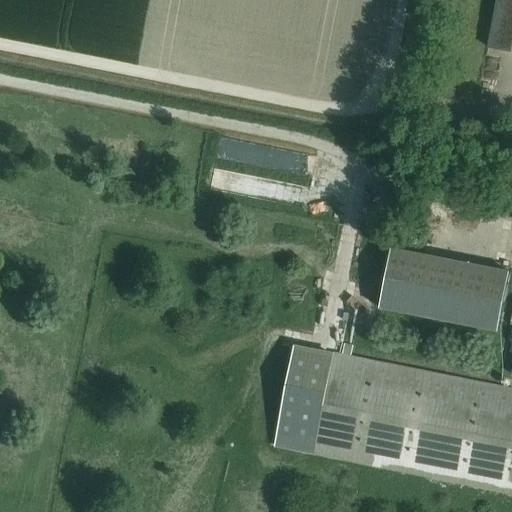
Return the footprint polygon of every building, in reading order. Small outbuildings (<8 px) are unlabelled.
[(511,0),(500,0),(491,49),(511,53),(511,0)] [(283,190),(300,191),(301,173),(284,173),(283,190)] [(508,273),(391,250),(379,308),(497,332),(508,273)] [(341,359),(333,357),(314,451),(314,453),(511,492),(511,392),(350,360),(352,347),(343,346),(341,359)] [(333,357),(289,349),(269,442),(314,451),(333,357)]
